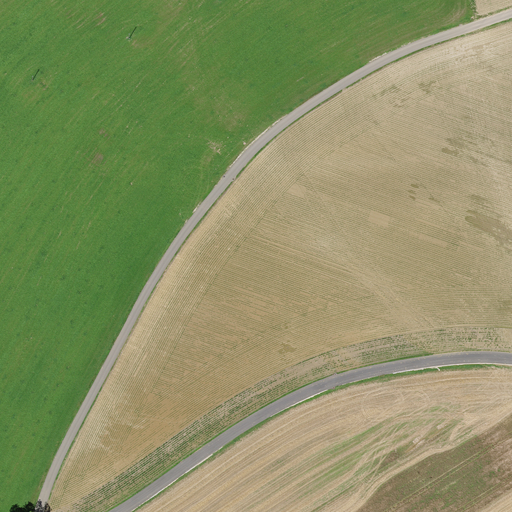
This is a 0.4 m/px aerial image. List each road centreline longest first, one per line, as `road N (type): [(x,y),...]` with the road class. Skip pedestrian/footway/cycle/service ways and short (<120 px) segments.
road 1 (unclassified): [(511,12),(374,64),(267,134),(195,214),(138,305),(73,426),(42,511)]
road 2 (unclassified): [(511,360),(407,365),(337,381),(269,408),(111,511)]
